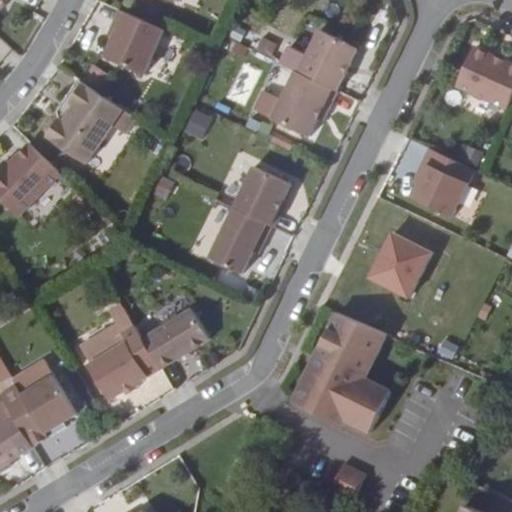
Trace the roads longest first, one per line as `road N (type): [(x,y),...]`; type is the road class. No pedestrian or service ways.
road 1 (residential): [(438,0),(270,368),(30,511)]
road 2 (residential): [(0,107),(76,0)]
